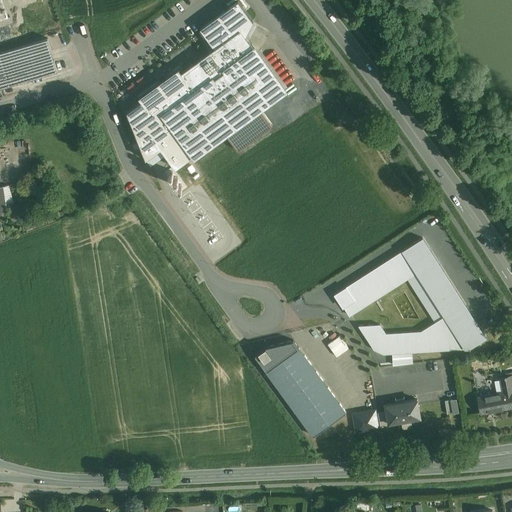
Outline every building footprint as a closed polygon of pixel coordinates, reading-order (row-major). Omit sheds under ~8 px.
[(166,154),(176,167),(226,131),(261,106),(284,89),(246,36),(253,22),(238,1),(201,28),(215,48),(182,71),(179,67),(167,76),(164,71),(157,76),(160,81),(139,96),(142,101),(127,111),(146,158),(151,165),(166,154)] [(48,41),(0,55),(0,91),(58,75),(48,41)] [(145,77),(119,91),(123,98),(149,84),(145,77)] [(261,106),(226,131),(238,148),(273,123),(261,106)] [(58,168),(48,171),(50,179),(60,176),(58,168)] [(423,237),(335,294),(342,305),(343,305),(350,315),(408,278),(436,322),(421,331),(386,333),(380,324),(359,325),(370,341),(374,348),(384,353),(469,348),(486,337),(423,237)] [(299,348),(283,359),(267,371),(314,436),(346,412),(299,348)] [(420,361),(421,371),(434,370),(433,360),(420,361)] [(511,375),(505,376),(504,376),(504,377),(500,377),(503,392),(511,389),(511,375)] [(511,389),(503,392),(477,397),(480,413),(480,414),(511,407),(511,389)] [(388,403),(392,423),(425,418),(421,397),(388,403)] [(449,414),(462,411),(458,397),(446,400),(449,414)] [(375,410),(353,414),(357,431),(378,427),(375,410)] [(391,424),(389,410),(379,412),(382,426),(391,424)] [(471,509),(496,505),(494,493),(469,497),(471,509)]
